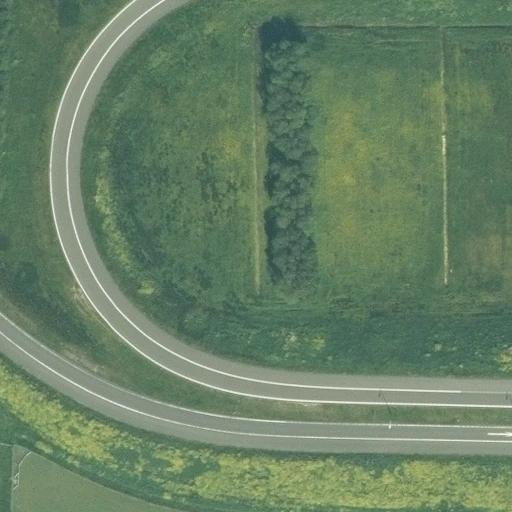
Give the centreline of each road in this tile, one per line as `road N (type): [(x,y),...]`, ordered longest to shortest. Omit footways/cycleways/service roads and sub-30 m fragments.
road 1 (motorway): [(511,399),(218,383),(143,345),(114,319),(65,240),(56,153),(82,73),(103,40),(148,0)]
road 2 (motorway): [(0,326),(97,389),(202,424),(511,435)]
